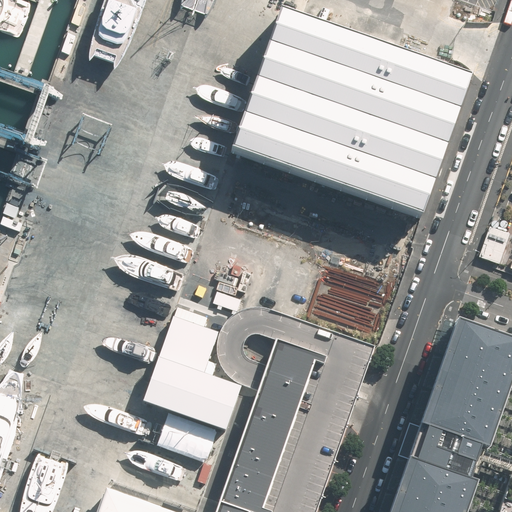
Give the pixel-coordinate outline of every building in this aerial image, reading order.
[(416,212),(465,73),(284,10),(272,45),(247,114),(235,149),(416,212)] [(409,218),(340,193),(325,235),(394,260),(409,218)] [(479,258),(499,264),(510,232),(490,225),(479,258)] [(394,260),(325,235),(310,277),(379,302),(394,260)] [(204,374),(219,330),(175,315),(145,400),(227,429),(242,387),(204,374)] [(280,328),(276,340),(326,358),(323,365),(314,362),(303,393),(261,509),(268,511),(315,511),(351,410),(362,381),(374,347),(335,334),(320,328),(301,322),(284,316),(280,328)] [(511,511),(511,342),(458,324),(393,511),(511,511)] [(268,511),(261,509),(303,393),(314,362),(323,365),(326,358),(276,340),(272,349),(271,352),(262,378),(258,391),(256,396),(251,408),(215,511),(214,511),(169,511),(105,490),(97,511),(268,511)]
